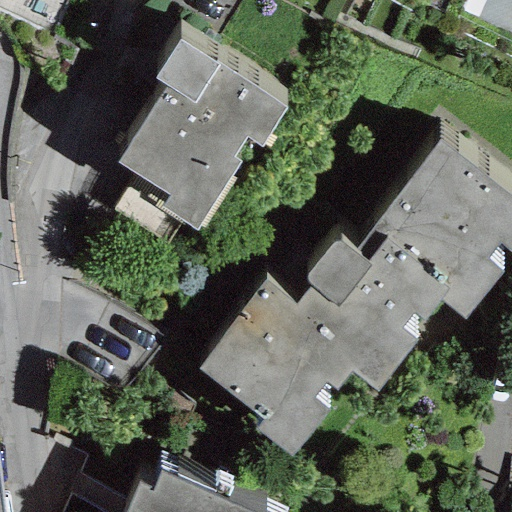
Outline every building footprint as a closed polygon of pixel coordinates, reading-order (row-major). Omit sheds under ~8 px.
[(511,0),(403,0),(511,52),(511,0)] [(285,102),(177,35),(154,72),(165,79),(115,158),(168,191),(161,203),(196,226),(239,158),(232,154),(245,133),(259,142),(285,102)] [(511,240),(511,195),(437,138),(376,217),(387,226),(383,232),(447,281),(438,292),(466,314),(502,267),(486,254),(497,239),(507,246),(511,240)] [(447,281),(383,232),(372,245),(378,248),(368,262),(338,234),(334,234),(307,266),(305,269),(306,277),(310,278),(295,298),(263,277),(198,363),(263,415),(253,424),(289,455),(328,404),(313,393),(325,378),(336,386),(349,367),(376,386),(416,336),(401,322),(411,308),(423,314),(438,292),(447,281)] [(262,511),(158,467),(150,484),(137,479),(122,511),(262,511)]
